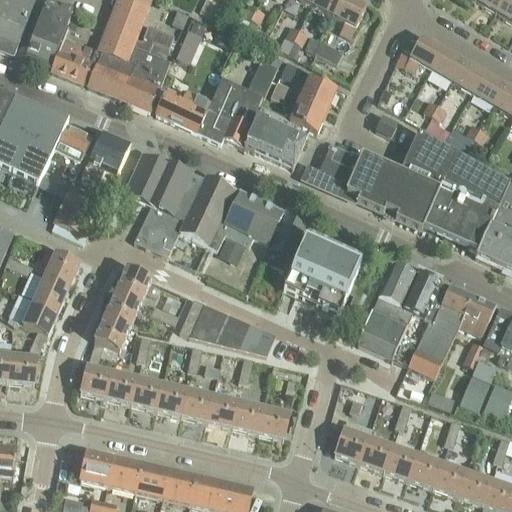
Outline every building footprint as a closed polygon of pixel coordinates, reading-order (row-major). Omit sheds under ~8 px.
[(0,0),(0,56),(13,62),(37,0),(0,0)] [(132,55),(135,47),(151,6),(137,0),(119,0),(97,57),(83,91),(120,106),(134,72),(130,70),(136,56),(132,55)] [(305,22),(316,0),(290,0),(290,2),(299,7),(294,17),(305,22)] [(333,24),(344,2),(339,0),(316,0),(305,22),(314,27),(319,17),(333,24)] [(496,19),(505,0),(478,0),(474,7),(496,19)] [(511,28),(511,1),(510,0),(505,0),(496,19),(511,28)] [(355,34),(365,13),(344,2),(333,24),(344,29),(339,39),(349,44),(354,34),(355,34)] [(222,28),(233,6),(226,3),(221,13),(220,13),(214,24),(222,28)] [(66,38),(69,32),(67,31),(73,16),(47,6),(25,59),(53,70),(64,44),(66,38)] [(251,26),(256,15),(248,11),(243,22),(251,26)] [(252,43),(264,19),(256,15),(251,26),(245,39),(252,43)] [(182,34),(187,21),(176,17),(171,30),(182,34)] [(208,45),(214,32),(193,22),(175,64),(190,71),(201,42),(208,45)] [(293,48),(299,36),(290,32),(285,43),(293,48)] [(301,52),(307,41),(299,36),(293,48),(301,52)] [(430,76),(443,56),(420,42),(408,63),(409,64),(403,73),(413,79),(418,69),(430,76)] [(83,91),(97,57),(64,44),(53,70),(50,78),(83,91)] [(336,70),(342,58),(321,47),(314,59),(336,70)] [(149,118),(169,69),(153,63),(156,56),(152,54),(148,61),(136,56),(130,70),(134,72),(120,106),(149,118)] [(451,88),(463,67),(443,56),(430,76),(451,88)] [(263,105),(277,74),(260,67),(247,97),(263,105)] [(471,100),(483,79),(463,67),(451,88),(471,100)] [(293,87),(299,75),(286,69),(281,81),(293,87)] [(493,113),(504,92),(483,79),(471,100),(493,113)] [(325,119),(335,96),(309,84),(298,107),(325,119)] [(223,144),(239,152),(249,131),(252,132),(260,114),(264,105),(263,105),(247,97),(220,85),(209,110),(206,117),(196,139),(220,150),(223,144)] [(286,102),(290,94),(277,88),(273,96),(286,102)] [(511,123),(511,96),(504,92),(493,113),(511,123)] [(283,110),(286,102),(273,96),(270,104),(283,110)] [(196,139),(206,117),(209,110),(181,97),(178,104),(166,99),(156,121),(196,139)] [(0,175),(37,192),(51,162),(67,168),(62,180),(73,184),(80,169),(79,168),(91,141),(66,131),(68,127),(0,100),(0,175)] [(315,141),(325,119),(298,107),(290,127),(260,114),(309,138),(315,141)] [(431,124),(437,112),(429,108),(423,119),(431,124)] [(439,128),(445,117),(437,112),(431,124),(439,128)] [(304,150),(309,138),(260,114),(255,126),(304,150)] [(390,143),(397,130),(382,123),(375,136),(390,143)] [(455,148),(466,128),(458,123),(447,143),(455,148)] [(292,176),(304,150),(255,126),(252,132),(242,153),(292,176)] [(481,151),(487,140),(471,131),(465,142),(481,151)] [(119,175),(130,150),(102,137),(82,184),(98,191),(104,176),(112,180),(110,184),(116,187),(120,176),(119,175)] [(511,191),(416,138),(399,180),(337,151),(333,160),(327,157),(316,185),(357,205),(356,208),(421,238),(423,233),(476,258),(474,262),(511,279),(511,191)] [(137,173),(124,201),(149,212),(132,248),(165,263),(177,239),(206,252),(216,257),(223,242),(248,254),(253,243),(267,250),(280,222),(282,219),(205,183),(203,186),(169,170),(167,173),(142,161),(137,173)] [(86,244),(99,214),(66,200),(53,229),(86,244)] [(283,275),(298,242),(303,231),(284,222),(264,266),(283,275)] [(0,267),(12,242),(0,236),(0,267)] [(352,287),(360,270),(305,245),(283,296),(284,297),(294,302),(337,321),(352,287)] [(68,294),(79,271),(54,260),(43,284),(68,294)] [(32,273),(9,263),(4,271),(28,282),(32,273)] [(423,325),(440,287),(416,276),(415,279),(393,270),(357,351),(391,366),(412,320),(423,325)] [(139,311),(150,286),(125,275),(114,300),(139,311)] [(57,318),(68,294),(43,284),(33,307),(57,318)] [(435,386),(459,333),(481,343),(495,311),(449,291),(412,376),(435,386)] [(173,331),(186,302),(175,297),(166,317),(154,312),(150,321),(173,331)] [(128,334),(139,311),(114,300),(104,324),(128,334)] [(189,342),(203,311),(203,309),(193,305),(179,338),(189,342)] [(47,343),(57,318),(33,307),(22,332),(37,339),(25,363),(10,362),(7,389),(33,391),(36,365),(47,343)] [(202,345),(214,316),(203,311),(189,342),(202,345)] [(511,321),(499,315),(478,365),(486,369),(492,356),(503,361),(500,369),(511,375),(511,321)] [(215,349),(227,321),(214,316),(202,345),(215,349)] [(227,352),(238,326),(227,321),(215,349),(227,352)] [(118,359),(128,334),(104,324),(93,348),(104,353),(118,359)] [(240,355),(250,331),(238,326),(227,352),(240,355)] [(253,358),(263,336),(250,331),(240,355),(253,358)] [(266,361),(274,341),(263,336),(253,358),(266,361)] [(148,357),(150,345),(141,343),(138,355),(148,357)] [(107,406),(113,380),(96,376),(104,353),(93,348),(85,373),(79,399),(107,406)] [(472,375),(482,352),(472,348),(462,371),(472,375)] [(199,368),(201,355),(192,353),(189,366),(199,368)] [(145,370),(148,357),(138,355),(136,368),(145,370)] [(0,387),(7,389),(10,362),(0,360),(0,387)] [(250,379),(253,366),(243,364),(241,377),(250,379)] [(196,380),(199,368),(189,366),(187,378),(196,380)] [(477,368),(471,382),(489,389),(495,376),(477,368)] [(305,392),(309,377),(274,369),(271,383),(287,386),(285,399),(294,401),(296,390),(305,392)] [(247,391),(250,379),(241,377),(238,389),(247,391)] [(130,411),(136,385),(113,380),(107,406),(130,411)] [(471,382),(459,411),(477,419),(489,390),(471,382)] [(155,417),(162,391),(136,385),(130,411),(155,417)] [(181,423),(187,397),(162,391),(155,417),(181,423)] [(511,398),(495,391),(483,419),(501,426),(511,400),(511,398)] [(207,429),(212,403),(187,397),(181,423),(207,429)] [(450,418),(454,405),(431,398),(426,410),(450,418)] [(233,435),(239,409),(212,403),(207,429),(233,435)] [(358,422),(362,409),(353,406),(348,419),(358,422)] [(258,441),(264,414),(239,409),(233,435),(258,441)] [(407,425),(412,413),(402,410),(398,422),(407,425)] [(291,441),(296,422),(264,414),(258,441),(283,446),(285,440),(291,441)] [(403,438),(407,425),(398,422),(394,435),(399,436),(403,438)] [(456,442),(460,430),(451,427),(447,439),(456,442)] [(359,471),(368,445),(343,436),(334,462),(359,471)] [(452,454),(456,442),(447,439),(443,451),(448,453),(452,454)] [(506,459),(510,447),(500,444),(496,456),(506,459)] [(392,453),(368,445),(359,471),(384,479),(392,453)] [(511,447),(510,447),(506,459),(503,468),(511,470),(511,447)] [(0,483),(12,485),(15,455),(0,453),(0,483)] [(408,488),(417,461),(392,453),(384,479),(408,488)] [(106,494),(113,465),(85,458),(78,487),(106,494)] [(442,470),(417,461),(408,488),(433,496),(442,470)] [(134,500),(141,472),(113,465),(106,494),(134,500)] [(467,478),(442,470),(433,496),(458,504),(467,478)] [(162,507),(168,478),(141,472),(134,500),(162,507)] [(184,511),(189,511),(196,484),(168,478),(162,507),(184,511)] [(483,511),(492,487),(467,478),(458,504),(480,511),(483,511)] [(218,511),(223,491),(196,484),(189,511),(218,511)] [(510,511),(511,506),(511,493),(492,487),(483,511),(510,511)] [(247,511),(251,497),(223,491),(218,511),(247,511)]
